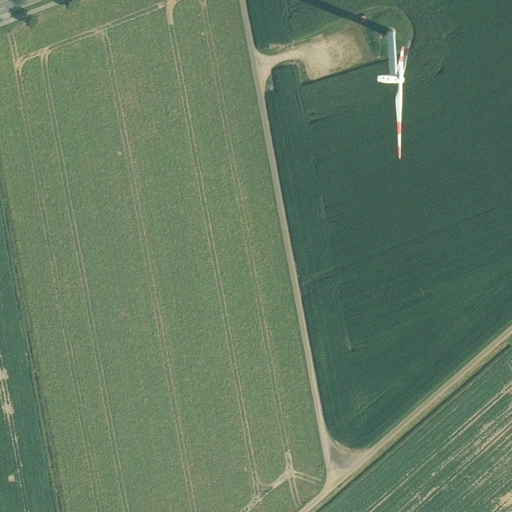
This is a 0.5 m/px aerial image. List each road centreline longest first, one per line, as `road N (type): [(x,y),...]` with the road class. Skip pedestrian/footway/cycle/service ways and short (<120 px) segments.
road 1 (track): [(243,0),(332,485)]
road 2 (track): [(511,330),(332,485)]
